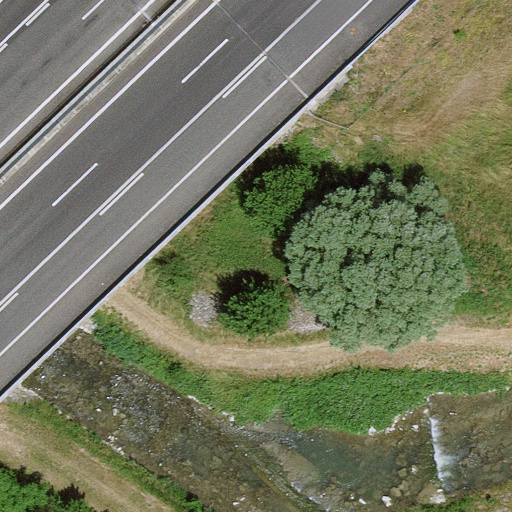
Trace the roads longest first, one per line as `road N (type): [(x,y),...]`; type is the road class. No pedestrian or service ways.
road 1 (motorway): [(0,258),(269,0)]
road 2 (motorway): [(103,0),(0,98)]
